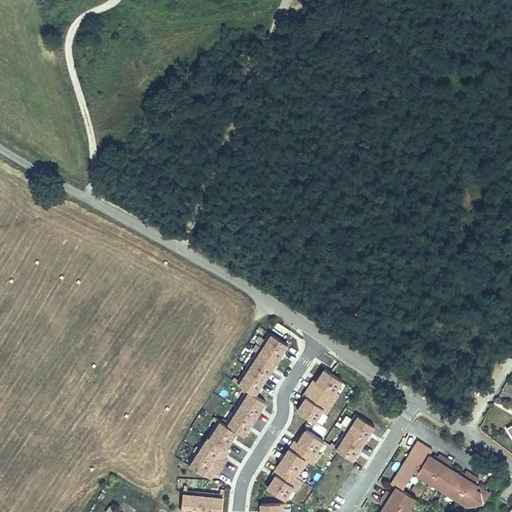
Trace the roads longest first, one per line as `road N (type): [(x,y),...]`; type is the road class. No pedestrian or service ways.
road 1 (unclassified): [(271,301),(0,146)]
road 2 (residential): [(320,334),(244,476),(238,511)]
road 3 (residential): [(416,398),(347,511)]
